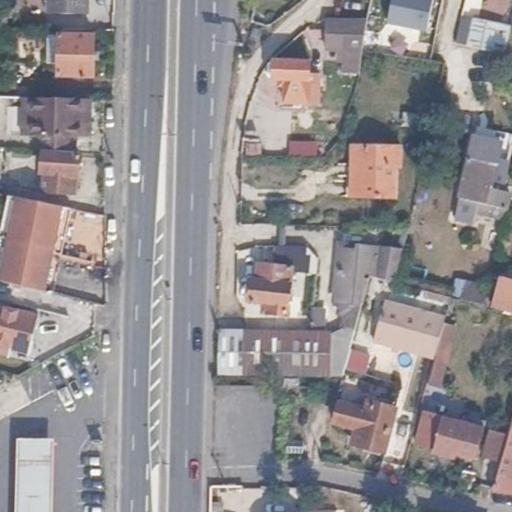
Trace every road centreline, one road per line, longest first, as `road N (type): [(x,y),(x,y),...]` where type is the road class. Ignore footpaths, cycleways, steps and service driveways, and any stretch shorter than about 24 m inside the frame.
road 1 (primary): [(149,0),(135,511)]
road 2 (primary): [(189,472),(194,152)]
road 3 (residential): [(493,511),(299,469),(189,472)]
road 4 (motorway): [(194,152),(221,0)]
road 5 (primary): [(194,152),(197,0)]
